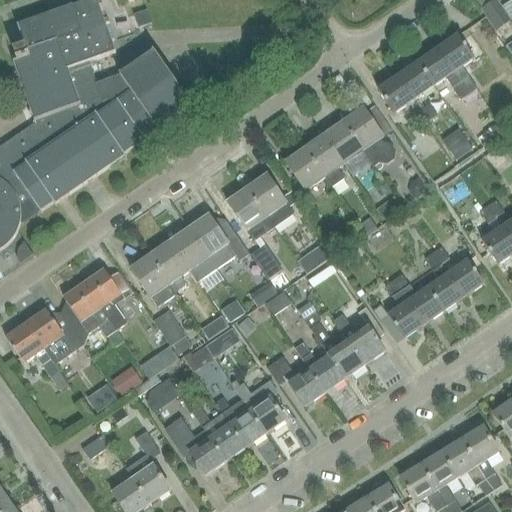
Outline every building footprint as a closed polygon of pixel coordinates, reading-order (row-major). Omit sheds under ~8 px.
[(14,65),(29,110),(34,123),(33,123),(34,127),(0,149),(0,253),(7,248),(14,242),(19,232),(21,227),(21,225),(24,225),(41,213),(41,214),(55,205),(57,207),(127,159),(125,157),(193,110),(154,54),(117,79),(95,87),(87,63),(116,54),(97,0),(96,0),(18,28),(25,49),(14,53),(18,64),(14,65)] [(498,1),(481,12),(496,33),(511,22),(498,1)] [(459,38),(439,51),(469,96),(477,90),(462,68),(474,59),(459,38)] [(469,96),(439,51),(418,65),(433,87),(446,79),(461,101),(469,96)] [(418,65),(398,79),(413,101),(433,87),(418,65)] [(413,101),(398,79),(378,93),(393,114),(413,101)] [(429,106),(421,111),(429,123),(437,117),(429,106)] [(343,125),(363,154),(373,168),(379,164),(388,165),(394,161),(396,153),(392,146),(384,144),(381,141),(392,134),(374,108),(365,114),(363,111),(343,125)] [(421,128),(429,123),(421,111),(413,117),(421,128)] [(363,154),(343,125),(324,138),(344,167),(363,154)] [(344,167),(324,138),(304,152),(324,181),(323,181),(330,191),(344,182),(337,172),(344,167)] [(474,156),(487,173),(498,165),(485,148),(474,156)] [(324,181),(304,152),(285,165),(305,194),(323,181),(324,181)] [(266,178),(247,192),(274,230),(293,217),(288,210),(286,207),(282,201),(266,178)] [(274,230),(247,192),(227,205),(254,244),(256,242),(263,238),(274,230)] [(290,195),(282,201),(286,207),(288,210),(296,205),(290,195)] [(395,198),(377,211),(384,222),(402,208),(395,198)] [(496,202),(487,208),(495,220),(504,214),(496,202)] [(511,244),(503,231),(495,220),(487,208),(480,214),(495,236),(483,244),(499,267),(511,257),(511,244)] [(208,218),(189,232),(216,272),(235,259),(239,264),(248,257),(226,224),(216,230),(208,218)] [(511,223),(503,231),(511,244),(511,223)] [(216,272),(189,232),(169,245),(189,274),(197,285),(216,272)] [(18,249),(16,259),(20,264),(33,255),(23,242),(18,249)] [(189,274),(169,245),(150,259),(175,295),(185,288),(186,285),(181,279),(189,274)] [(266,246),(251,257),(268,282),(283,272),(266,246)] [(326,246),(299,264),(307,276),(334,258),(326,246)] [(441,249),(433,255),(464,299),(484,285),(468,263),(456,271),(441,249)] [(464,299),(433,255),(424,261),(439,282),(428,290),(444,313),(464,299)] [(175,295),(150,259),(130,272),(157,311),(176,297),(175,295)] [(104,272),(83,287),(116,334),(128,325),(112,303),(121,297),(104,272)] [(403,276),(393,283),(424,327),(444,313),(428,290),(418,298),(403,276)] [(424,327),(393,283),(386,288),(401,309),(388,318),(404,341),(424,327)] [(69,310),(60,316),(84,349),(89,337),(100,329),(108,340),(116,334),(83,287),(63,301),(69,310)] [(298,312),(308,326),(307,326),(329,358),(329,359),(345,382),(365,368),(343,337),(334,343),(319,325),(323,322),(310,304),(298,312)] [(381,307),(373,312),(380,324),(388,318),(381,307)] [(231,329),(246,318),(239,308),(224,319),(231,329)] [(343,316),(333,323),(343,337),(365,368),(385,354),(376,341),(385,335),(367,310),(359,315),(365,324),(352,331),(352,328),(351,328),(343,316)] [(56,369),(84,349),(61,317),(53,323),(46,313),(26,327),(56,369)] [(187,338),(169,313),(154,324),(179,360),(203,344),(204,345),(208,342),(205,337),(196,343),(197,344),(192,347),(186,339),(187,338)] [(209,342),(229,329),(222,318),(202,331),(209,342)] [(247,320),(239,327),(246,335),(254,327),(247,320)] [(26,327),(6,341),(23,365),(36,357),(56,386),(63,381),(56,369),(26,327)] [(309,372),(325,396),(345,382),(329,359),(317,367),(303,345),(295,350),(309,372)] [(192,357),(185,361),(194,374),(200,369),(192,357)] [(279,387),(295,376),(283,358),(266,369),(279,387)] [(152,366),(143,372),(149,381),(158,375),(152,366)] [(124,367),(99,376),(105,392),(130,383),(124,367)] [(325,396),(309,372),(289,386),(305,410),(325,396)] [(141,411),(167,394),(157,379),(131,397),(141,411)] [(86,409),(102,395),(93,384),(76,398),(86,409)] [(243,387),(235,392),(242,402),(266,437),(286,423),(270,400),(277,396),(269,384),(250,398),(243,387)] [(224,400),(215,406),(222,416),(246,450),(266,437),(242,402),(231,410),(224,400)] [(511,442),(511,440),(511,404),(493,417),(511,442)] [(200,408),(191,414),(204,432),(226,464),(246,450),(222,416),(211,424),(200,408)] [(122,409),(112,416),(117,424),(128,418),(122,409)] [(181,422),(166,432),(184,459),(190,455),(205,478),(226,464),(204,432),(193,440),(181,422)] [(483,431),(462,443),(493,493),(502,488),(487,464),(499,457),(483,431)] [(150,463),(160,456),(146,435),(136,442),(150,463)] [(90,462),(111,448),(103,437),(83,451),(90,462)] [(462,443),(442,456),(459,482),(469,476),(476,488),(479,486),(486,498),(493,493),(462,443)] [(442,456),(422,468),(448,511),(461,511),(447,489),(459,482),(442,456)] [(146,458),(126,472),(133,482),(150,507),(170,493),(146,458)] [(448,511),(422,468),(400,481),(416,508),(429,500),(437,511),(448,511)] [(150,507),(133,482),(113,496),(120,507),(118,509),(117,511),(144,511),(150,507)] [(375,498),(368,502),(373,511),(402,511),(388,489),(387,490),(385,487),(383,486),(373,492),(373,494),(375,498)] [(0,511),(13,511),(16,511),(1,491),(0,491),(0,511)] [(373,511),(368,502),(351,511),(373,511)]
